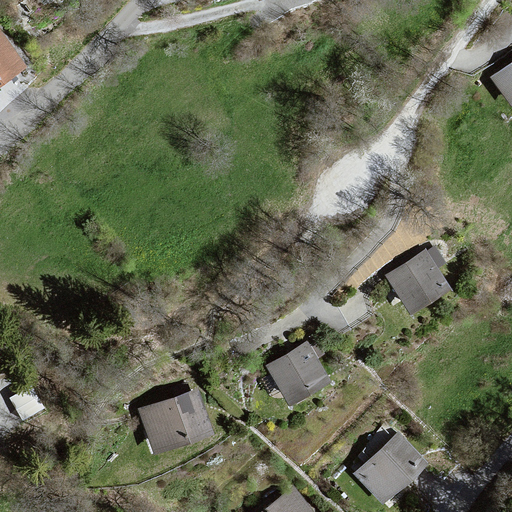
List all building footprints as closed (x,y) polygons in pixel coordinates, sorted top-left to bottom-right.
[(0,80),(26,63),(0,27),(0,80)] [(511,66),(493,80),(511,105),(511,66)] [(449,278),(427,244),(385,271),(407,305),(449,278)] [(327,373),(306,336),(264,361),(286,397),(327,373)] [(211,425),(195,381),(136,403),(151,446),(211,425)] [(32,384),(9,397),(22,420),(45,408),(32,384)] [(426,454),(395,423),(351,467),(381,498),(426,454)] [(318,511),(293,479),(248,511),(318,511)]
